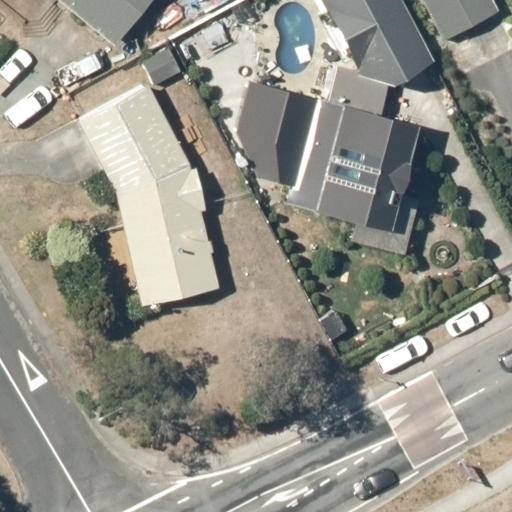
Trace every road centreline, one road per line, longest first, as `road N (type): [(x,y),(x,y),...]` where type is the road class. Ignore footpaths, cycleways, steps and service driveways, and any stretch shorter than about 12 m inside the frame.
road 1 (secondary): [(226,511),(511,375)]
road 2 (residential): [(86,511),(0,366)]
